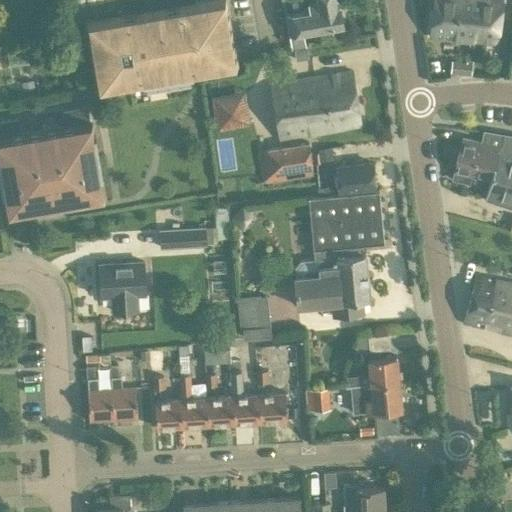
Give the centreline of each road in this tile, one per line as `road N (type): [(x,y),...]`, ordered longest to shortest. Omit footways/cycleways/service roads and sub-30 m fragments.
road 1 (residential): [(415,448),(64,479)]
road 2 (tertiary): [(465,444),(412,101)]
road 3 (residential): [(0,273),(33,278),(46,291),(64,479)]
